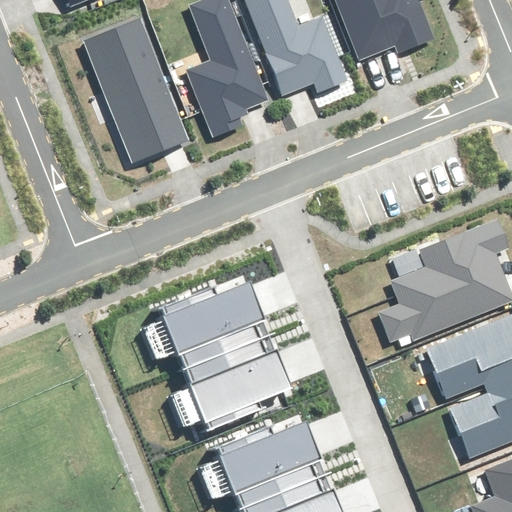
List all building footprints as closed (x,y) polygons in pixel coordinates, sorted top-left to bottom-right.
[(267,100),(226,0),(204,0),(190,6),(212,61),(188,71),(214,135),(250,121),(245,108),(267,100)] [(286,0),(245,0),(284,94),(315,81),(319,91),(346,80),(321,19),(298,28),(286,0)] [(336,0),(360,57),(395,43),(399,52),(433,39),(418,1),(420,0),(336,0)] [(138,18),(85,39),(134,161),(187,140),(138,18)] [(508,247),(497,220),(419,251),(425,267),(392,281),(401,304),(379,312),(391,341),(410,333),(413,340),(511,300),(511,296),(494,253),(508,247)] [(193,365),(280,330),(259,278),(224,292),(221,284),(169,304),(173,314),(150,323),(164,357),(187,348),(193,365)] [(485,388),(511,376),(511,315),(428,349),(447,397),(483,383),(485,388)] [(280,330),(193,365),(201,384),(176,393),(190,428),(301,384),(280,330)] [(511,376),(485,388),(487,394),(451,408),(471,457),(511,440),(511,376)] [(245,506),(331,472),(311,420),(275,434),(272,426),(221,446),(224,455),(202,464),(215,499),(238,490),(245,506)] [(511,511),(511,461),(486,472),(496,498),(473,508),(474,511),(511,511)] [(347,511),(331,472),(245,506),(246,511),(347,511)]
